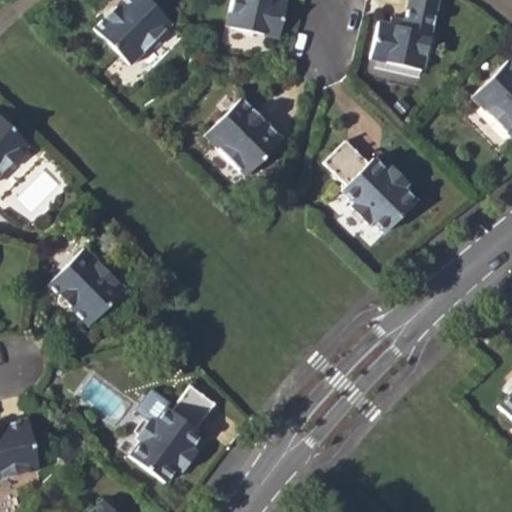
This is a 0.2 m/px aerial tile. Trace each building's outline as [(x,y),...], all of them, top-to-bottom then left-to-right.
[(121,0),(92,29),(129,65),(170,24),(145,0),(121,0)] [(230,0),(225,27),(278,39),(286,1),(279,0),(230,0)] [(401,28),(389,25),(377,22),(368,59),(421,71),(436,0),(407,0),(403,20),(401,28)] [(389,25),(401,28),(403,20),(392,18),(389,25)] [(511,139),(511,66),(507,62),(471,98),(511,140),(511,139)] [(203,136),(245,177),(281,141),(239,100),(203,136)] [(0,173),(27,147),(0,119),(0,173)] [(370,220),(383,233),(415,202),(397,185),(393,188),(386,181),(390,178),(371,160),(367,164),(344,141),(322,164),(345,186),(340,191),(353,204),(349,207),(366,224),(370,220)] [(45,285),(87,328),(125,291),(82,247),(45,285)] [(127,455),(164,483),(175,468),(188,450),(200,433),(194,430),(213,405),(189,386),(169,411),(164,407),(152,422),(148,419),(134,438),(138,441),(127,455)] [(497,407),(511,422),(511,392),(510,394),(497,407)] [(0,426),(0,478),(37,471),(26,421),(0,426)] [(175,468),(180,472),(193,453),(188,450),(175,468)] [(90,511),(113,511),(102,500),(90,511)]
